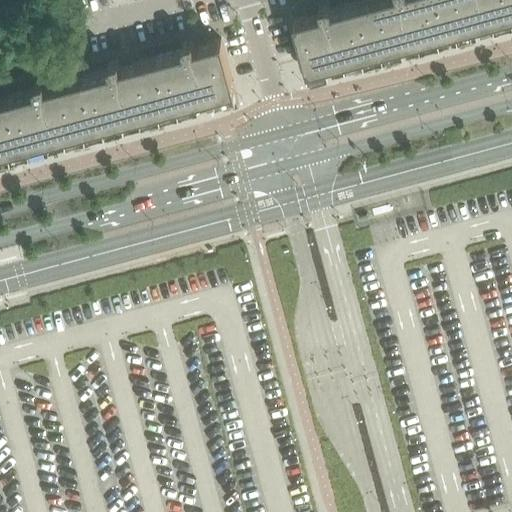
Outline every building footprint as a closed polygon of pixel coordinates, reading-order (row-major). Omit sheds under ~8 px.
[(321,11),(293,18),(311,84),(326,80),(322,64),(381,48),(370,0),(360,0),(331,8),(330,5),(330,4),(330,3),(329,3),(328,2),(326,2),(319,4),(321,11)] [(370,0),(381,48),(385,64),(401,60),(397,43),(456,27),(448,0),(370,0)] [(511,0),(448,0),(456,27),(460,44),(475,40),(471,23),(511,12),(511,0)] [(183,48),(147,57),(160,107),(219,91),(224,108),(239,104),(234,87),(221,37),(194,45),(192,38),(185,40),(184,40),(183,41),(182,42),(182,43),(182,44),(183,48)] [(108,64),(109,68),(73,77),(86,127),(145,111),(150,128),(165,124),(160,107),(147,57),(120,65),(118,58),(111,60),(110,60),(109,61),(108,62),(108,63),(108,64)] [(33,85),(34,88),(0,96),(0,105),(11,147),(70,131),(75,148),(91,144),(86,127),(73,77),(45,85),(43,78),(36,80),(35,80),(34,81),(34,82),(33,82),(33,84),(33,85)] [(215,98),(205,100),(208,111),(218,109),(215,98)] [(0,167),(16,164),(11,147),(0,105),(0,167)]
